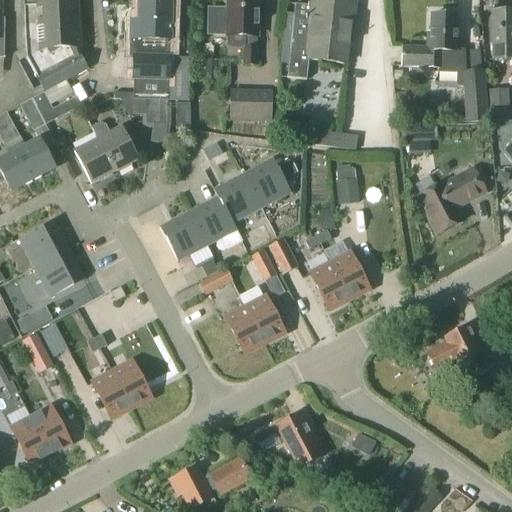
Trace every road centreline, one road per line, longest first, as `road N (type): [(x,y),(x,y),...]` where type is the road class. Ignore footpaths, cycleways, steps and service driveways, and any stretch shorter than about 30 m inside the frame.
road 1 (residential): [(503,511),(341,392),(318,364)]
road 2 (residential): [(318,364),(511,258)]
road 3 (residential): [(218,417),(116,223)]
road 4 (residential): [(35,511),(218,417)]
